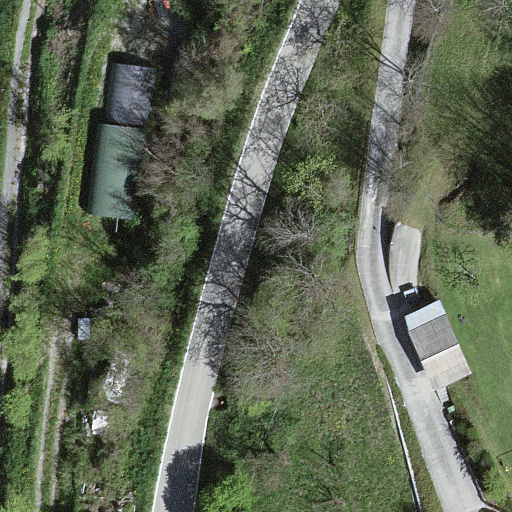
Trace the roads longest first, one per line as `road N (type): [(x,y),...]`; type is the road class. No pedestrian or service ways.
road 1 (residential): [(172,511),(208,359),(324,0)]
road 2 (track): [(90,240),(61,387),(51,511)]
